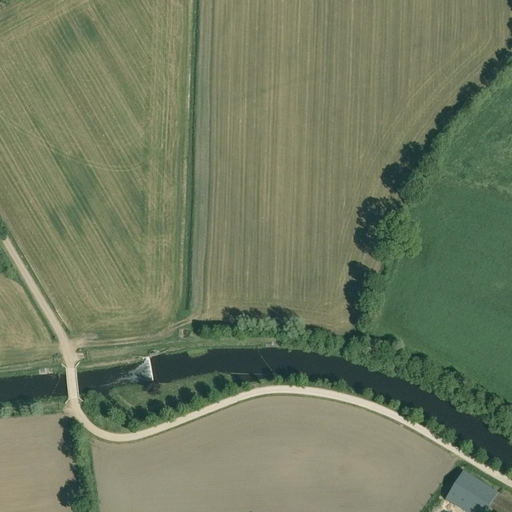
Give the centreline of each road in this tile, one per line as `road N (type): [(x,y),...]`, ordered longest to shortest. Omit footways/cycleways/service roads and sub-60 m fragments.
road 1 (track): [(74,406),(90,427),(121,439),(254,394),(299,391),(384,412),(499,477)]
road 2 (track): [(0,229),(66,344),(74,406)]
